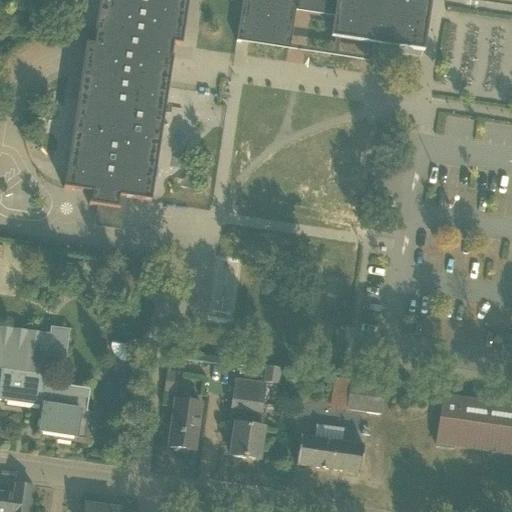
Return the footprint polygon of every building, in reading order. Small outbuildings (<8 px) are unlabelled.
[(98,0),(94,33),(95,33),(94,46),(85,44),(63,189),(92,194),(91,203),(89,203),(88,206),(97,207),(107,208),(119,210),(120,208),(118,207),(119,198),(126,199),(151,202),(173,58),(171,58),(173,45),(182,46),(188,0),(242,0),(236,42),(240,43),(241,39),(289,46),(296,3),(336,9),(331,38),(423,52),(430,0),(98,0)] [(138,277),(119,274),(116,288),(136,291),(138,277)] [(226,322),(229,301),(208,298),(204,319),(226,322)] [(0,400),(43,406),(40,433),(41,433),(41,432),(58,435),(57,440),(88,444),(92,413),(86,412),(88,400),(42,393),(43,384),(45,368),(49,334),(0,327),(0,400)] [(127,363),(129,345),(111,343),(111,344),(111,348),(112,353),(115,357),(118,360),(123,362),(125,363),(127,363)] [(278,385),(280,368),(265,366),(263,383),(278,385)] [(166,372),(165,381),(177,382),(178,374),(166,372)] [(235,380),(227,424),(235,426),(231,457),(258,461),(265,412),(263,412),(261,411),(266,385),(235,380)] [(350,381),(346,410),(381,416),(386,386),(350,381)] [(511,404),(442,395),(435,445),(511,455),(511,404)] [(175,401),(168,448),(175,449),(174,452),(188,454),(188,451),(194,452),(201,404),(175,401)] [(300,438),(299,446),(296,466),(360,475),(364,446),(300,438)] [(29,511),(33,488),(15,485),(13,496),(0,493),(0,511),(29,511)]
